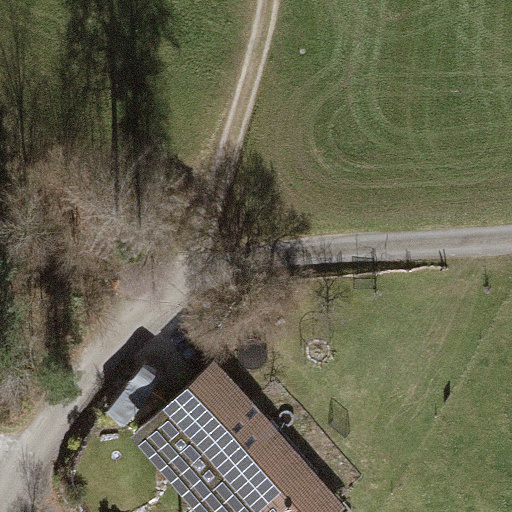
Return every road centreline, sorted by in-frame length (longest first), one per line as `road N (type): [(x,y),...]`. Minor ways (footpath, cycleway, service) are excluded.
road 1 (unclassified): [(511,239),(322,253),(168,287),(131,321),(42,437),(0,511)]
road 2 (track): [(168,287),(220,186),(268,0)]
